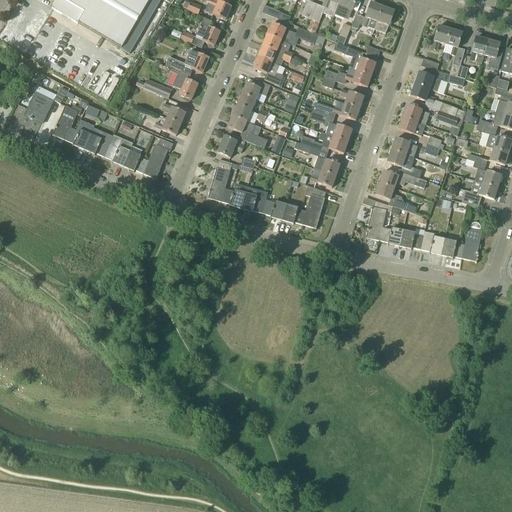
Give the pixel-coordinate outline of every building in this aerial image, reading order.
[(56,0),(52,9),(130,54),(160,0),(162,0),(171,5),(174,0),(56,0)] [(218,3),(209,0),(208,5),(216,8),(213,16),(225,21),(231,8),(218,3)] [(303,0),(307,1),(301,16),(311,20),(317,5),(312,3),(313,0),(303,0)] [(334,16),(340,0),(325,0),(322,7),(317,5),(311,20),(307,32),(314,35),(323,14),(333,18),(334,16)] [(352,11),(356,0),(340,0),(334,16),(342,19),(343,16),(349,18),(352,10),(352,11)] [(197,16),(201,8),(190,3),(190,5),(187,10),(187,11),(197,16)] [(370,4),(365,19),(362,26),(374,30),(382,8),(370,4)] [(389,28),(394,13),(382,8),(374,30),(381,33),(385,35),(388,27),(389,28)] [(288,25),(290,19),(289,18),(288,17),(279,14),(277,20),(288,25)] [(351,28),(356,30),(357,30),(359,25),(362,17),(356,15),(351,28)] [(204,40),(203,43),(214,47),(220,33),(208,28),(211,22),(204,20),(197,37),(204,40)] [(296,35),(293,34),(272,24),(267,36),(291,46),(295,37),(313,45),(314,44),(319,46),(319,45),(323,46),(325,40),(314,35),(307,32),(298,29),(296,35)] [(336,43),(344,46),(351,28),(344,25),(336,43)] [(157,31),(161,33),(164,35),(167,30),(160,26),(157,31)] [(445,46),(450,31),(438,27),(433,42),(434,43),(431,50),(436,52),(438,44),(445,46)] [(457,50),(462,34),(450,31),(445,46),(443,54),(455,57),(457,50)] [(191,46),(195,37),(183,32),(180,41),(191,46)] [(267,36),(262,47),(291,59),(293,55),(288,53),(291,46),(267,36)] [(483,57),(487,41),(476,38),(471,54),(472,54),(470,61),(475,63),(477,55),(483,57)] [(496,60),(500,45),(487,41),(483,57),(482,64),(489,65),(488,66),(493,67),(495,60),(496,60)] [(345,56),(348,48),(343,47),(344,46),(336,43),(333,51),(345,56)] [(291,59),(262,47),(257,58),(279,67),(280,67),(283,61),(289,64),(294,68),(300,66),(299,63),(291,59)] [(377,59),(380,52),(367,47),(364,55),(377,59)] [(170,69),(171,68),(181,72),(181,74),(188,77),(190,77),(193,71),(202,75),(209,59),(197,54),(197,55),(190,53),(184,66),(169,59),(165,67),(170,69)] [(511,54),(510,63),(503,61),(500,72),(511,74),(511,54)] [(279,87),(283,78),(276,75),(279,67),(257,58),(253,69),(266,75),(264,81),(279,87)] [(360,60),(352,58),(351,62),(358,65),(356,72),(371,77),(375,65),(360,60)] [(436,73),(439,66),(427,62),(425,69),(434,72),(436,73)] [(457,79),(460,67),(460,64),(453,62),(449,77),(457,79)] [(464,81),(468,69),(460,67),(457,79),(464,81)] [(338,75),(327,71),(324,79),(335,83),(345,86),(346,81),(352,83),(352,84),(367,89),(371,77),(356,72),(353,78),(346,75),(339,73),(338,75)] [(191,101),(197,86),(186,81),(188,77),(181,74),(179,73),(173,87),(182,91),(179,96),(191,101)] [(437,93),(439,86),(441,82),(433,79),(418,74),(414,86),(429,91),(437,93)] [(304,78),(297,75),(294,81),(301,84),(304,78)] [(495,90),(498,78),(491,76),(488,87),(495,90)] [(464,81),(457,79),(449,77),(447,84),(462,88),(464,81)] [(332,90),(335,83),(324,79),(321,86),(332,90)] [(171,92),(146,81),(144,85),(143,89),(153,94),(153,93),(168,99),(171,92)] [(263,84),(260,90),(246,84),(241,96),(256,102),(256,101),(259,95),(266,98),(271,87),(263,84)] [(410,97),(426,103),(433,105),(435,100),(427,97),(429,91),(414,86),(410,97)] [(61,88),(60,90),(53,101),(60,105),(68,93),(61,88)] [(511,119),(511,105),(511,101),(511,94),(502,92),(496,90),(494,95),(500,97),(495,114),(511,119)] [(348,94),(341,91),(339,96),(347,98),(344,104),(360,110),(364,98),(348,93),(348,94)] [(41,125),(52,103),(35,95),(25,117),(30,119),(30,120),(32,121),(33,120),(41,125)] [(286,105),(295,109),(299,99),(290,95),(286,105)] [(251,113),(256,102),(241,96),(237,106),(251,113)] [(323,116),(326,108),(315,104),(312,112),(323,116)] [(355,122),(360,110),(344,104),(342,111),(335,109),(333,114),(340,116),(340,117),(355,122)] [(438,113),(463,121),(466,113),(458,111),(458,110),(442,104),(438,113)] [(181,126),(185,114),(164,105),(162,110),(170,113),(167,120),(181,126)] [(72,106),(70,110),(64,108),(56,128),(55,128),(55,129),(52,137),(53,137),(53,136),(65,142),(70,129),(71,129),(76,116),(79,117),(81,110),(72,106)] [(232,117),(247,124),(251,113),(237,106),(232,117)] [(85,114),(96,119),(99,111),(89,107),(85,114)] [(425,126),(427,120),(429,115),(421,112),(422,112),(407,107),(402,118),(425,126)] [(258,116),(266,119),(268,115),(268,114),(260,111),(258,116)] [(320,124),(323,116),(312,112),(309,120),(320,124)] [(463,121),(438,113),(435,121),(453,127),(460,129),(463,121)] [(511,131),(511,119),(495,114),(493,120),(501,123),(500,128),(511,131)] [(255,127),(247,124),(232,117),(227,129),(240,134),(238,139),(263,150),(266,141),(251,135),(255,127)] [(421,137),(423,133),(425,126),(402,118),(398,130),(413,135),(414,135),(421,137)] [(176,137),(181,126),(167,120),(164,127),(156,124),(154,128),(176,137)] [(496,133),(497,127),(479,121),(477,127),(496,133)] [(90,136),(94,128),(80,122),(76,132),(71,129),(70,129),(65,142),(73,145),(73,147),(73,148),(84,152),(90,136)] [(131,127),(123,124),(120,129),(129,133),(131,127)] [(336,127),(329,124),(325,135),(348,143),(352,132),(337,126),(336,127)] [(508,156),(511,143),(494,137),(496,133),(477,127),(476,132),(489,136),(485,148),(493,150),(493,151),(508,156)] [(288,131),(281,128),(278,135),(284,138),(288,131)] [(104,158),(113,138),(104,134),(101,141),(90,136),(84,152),(94,157),(95,157),(96,155),(104,158)] [(297,139),(296,144),(312,149),(327,155),(328,150),(343,155),(348,143),(325,135),(325,136),(321,134),(320,136),(319,140),(319,141),(323,142),(322,146),(314,143),(314,142),(303,138),(302,141),(298,139),(297,139)] [(133,145),(113,137),(113,138),(104,158),(113,162),(112,164),(122,169),(130,153),(129,152),(133,145)] [(241,154),(244,147),(224,138),(217,154),(230,159),(234,151),(241,154)] [(443,150),(444,147),(440,145),(442,142),(430,138),(427,146),(439,150),(439,149),(443,150)] [(416,153),(417,148),(410,145),(395,140),(391,151),(406,157),(406,156),(408,150),(415,152),(416,153)] [(161,149),(155,146),(148,162),(149,163),(143,175),(155,180),(155,181),(156,181),(159,174),(160,172),(159,172),(167,153),(169,153),(173,145),(164,142),(161,149)] [(279,155),(282,147),(274,144),(271,152),(279,155)] [(309,155),(312,149),(296,144),(294,148),(294,150),(309,155)] [(436,158),(439,150),(427,146),(424,153),(436,158)] [(283,149),(281,157),(287,159),(290,151),(283,149)] [(409,171),(411,166),(403,163),(406,157),(391,151),(387,163),(402,168),(409,171)] [(508,156),(493,151),(489,162),(504,167),(508,156)] [(140,157),(139,157),(130,153),(122,169),(133,173),(134,174),(135,171),(143,175),(149,163),(148,162),(140,159),(140,157)] [(466,161),(474,164),(485,167),(487,161),(482,160),(468,156),(466,161)] [(253,170),(254,168),(255,165),(255,162),(243,158),(240,167),(241,167),(249,169),(253,170)] [(340,166),(325,161),(318,158),(316,163),(314,170),(321,172),(321,173),(336,178),(340,166)] [(229,173),(232,165),(219,161),(217,169),(216,169),(210,191),(209,191),(209,192),(207,200),(208,200),(221,203),(224,191),(229,173)] [(497,190),(501,177),(486,173),(484,172),(485,167),(474,164),(473,169),(477,170),(474,183),(497,190)] [(439,187),(441,183),(438,182),(440,179),(429,175),(417,171),(415,179),(426,183),(427,182),(439,187)] [(331,189),(336,178),(321,173),(319,180),(311,177),(310,182),(331,189)] [(403,187),(406,181),(398,178),(383,173),(379,185),(394,190),(396,185),(403,187)] [(305,186),(308,179),(302,176),(299,183),(305,186)] [(424,190),(426,183),(415,179),(412,186),(424,190)] [(494,201),(497,190),(474,183),(470,194),(465,193),(461,204),(478,209),(481,197),(494,201)] [(245,195),(247,188),(235,185),(233,193),(224,191),(221,203),(230,206),(229,208),(240,211),(245,195)] [(393,208),(395,209),(398,198),(392,195),(394,190),(379,185),(375,196),(390,201),(388,207),(393,208)] [(318,223),(319,221),(318,221),(324,200),(324,199),(325,193),(308,187),(305,197),(310,198),(305,214),(306,214),(302,226),(315,230),(316,230),(318,223)] [(262,215),(265,202),(256,200),(257,198),(251,196),(253,190),(247,188),(245,195),(240,211),(252,214),(253,212),(262,215)] [(274,205),(265,202),(262,215),(270,217),(270,219),(282,223),(286,206),(275,203),(274,205)] [(388,207),(375,202),(373,209),(372,209),(373,209),(372,208),(367,230),(367,232),(365,239),(366,239),(379,242),(382,230),(386,212),(391,213),(393,208),(388,207)] [(417,208),(406,204),(403,212),(415,216),(417,208)] [(306,214),(305,214),(297,211),(298,209),(286,206),(282,223),(292,226),(293,226),(294,224),(302,226),(306,214)] [(481,232),(483,225),(470,222),(468,230),(465,247),(462,260),(475,263),(477,255),(477,256),(478,254),(477,254),(482,232),(481,232)] [(390,232),(382,230),(379,242),(388,244),(387,246),(388,246),(399,248),(403,233),(391,230),(390,232)] [(420,251),(423,238),(414,236),(414,235),(403,233),(399,248),(411,251),(411,249),(420,251)] [(433,239),(433,237),(425,235),(424,239),(423,238),(420,251),(429,253),(429,255),(441,257),(444,241),(433,239)] [(465,247),(456,245),(456,244),(444,241),(441,257),(452,260),(453,258),(462,260),(465,247)]
